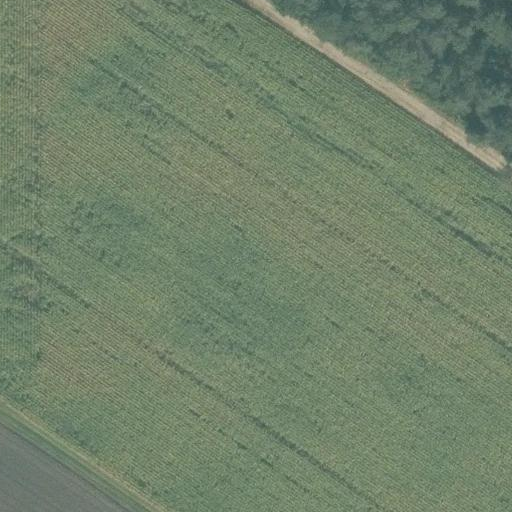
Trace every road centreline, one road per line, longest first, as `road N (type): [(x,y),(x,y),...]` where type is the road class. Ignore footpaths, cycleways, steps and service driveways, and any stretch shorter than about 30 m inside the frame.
road 1 (track): [(511,167),(257,0)]
road 2 (track): [(0,417),(138,511)]
